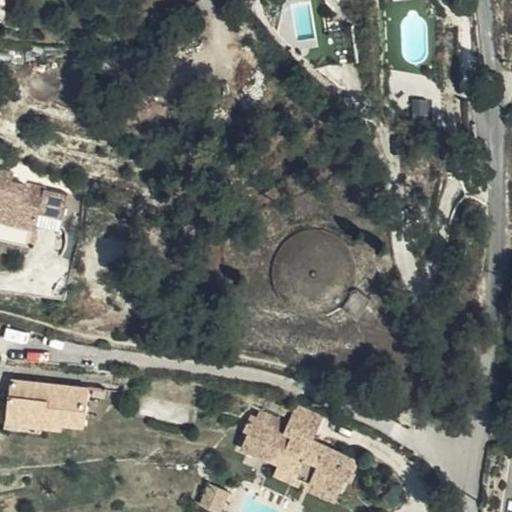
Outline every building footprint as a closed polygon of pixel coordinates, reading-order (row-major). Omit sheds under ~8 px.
[(40,215),(62,221),(68,195),(12,183),(13,173),(0,169),(0,221),(36,229),(37,225),(40,215)] [(60,231),(62,221),(40,215),(37,225),(60,231)] [(345,309),(349,304),(354,292),(355,277),(351,264),(346,254),(334,245),(320,240),(307,240),(296,243),(286,249),(277,261),(273,273),(273,285),(275,297),(282,307),(291,314),(300,319),(314,321),(326,319),(336,315),(345,309)] [(356,297),(349,304),(345,309),(341,317),(357,328),(371,308),(356,297)] [(12,417),(49,421),(66,422),(66,417),(86,419),(90,383),(16,376),(12,417)] [(344,481),(348,483),(359,460),(314,439),(323,418),(295,406),(285,431),(251,416),(243,432),(248,434),(240,449),(297,473),(296,477),(321,489),(318,495),(335,503),(344,481)] [(48,429),(49,421),(12,417),(11,426),(48,429)] [(202,500),(224,509),(232,488),(211,479),(202,500)]
